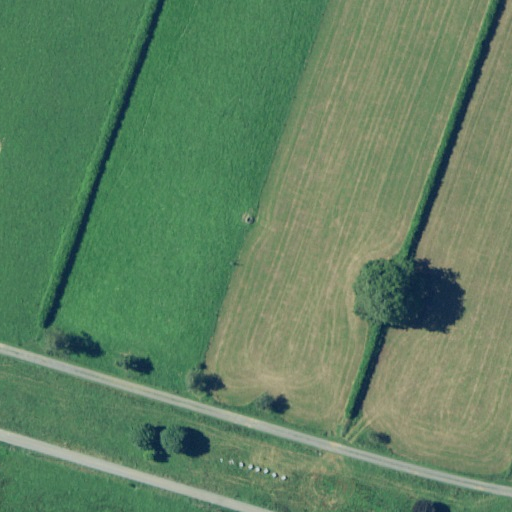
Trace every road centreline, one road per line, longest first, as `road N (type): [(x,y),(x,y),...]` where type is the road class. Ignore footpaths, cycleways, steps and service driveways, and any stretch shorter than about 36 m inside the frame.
road 1 (track): [(511,491),(372,461),(0,351)]
road 2 (track): [(0,437),(248,511)]
